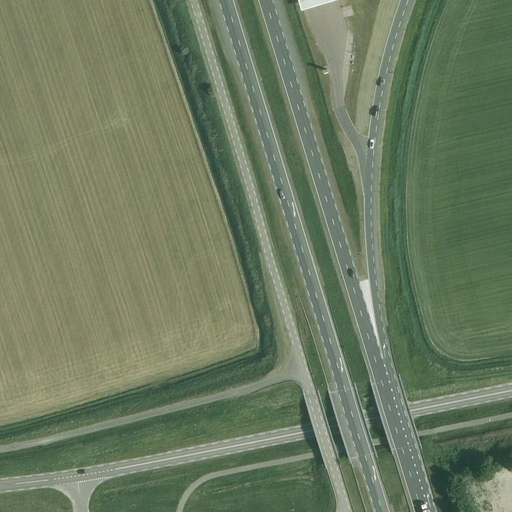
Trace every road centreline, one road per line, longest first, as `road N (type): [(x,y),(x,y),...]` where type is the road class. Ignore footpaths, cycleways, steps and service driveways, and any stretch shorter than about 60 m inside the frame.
road 1 (primary): [(224,0),(379,511)]
road 2 (secondary): [(77,476),(511,390)]
road 3 (unclassified): [(302,369),(192,0)]
road 4 (primary): [(376,363),(266,0)]
road 5 (primary): [(376,363),(371,136),(404,0)]
road 6 (unclassified): [(0,447),(237,392),(302,369)]
road 7 (primary): [(421,511),(376,363)]
road 8 (unclassified): [(346,511),(302,369)]
